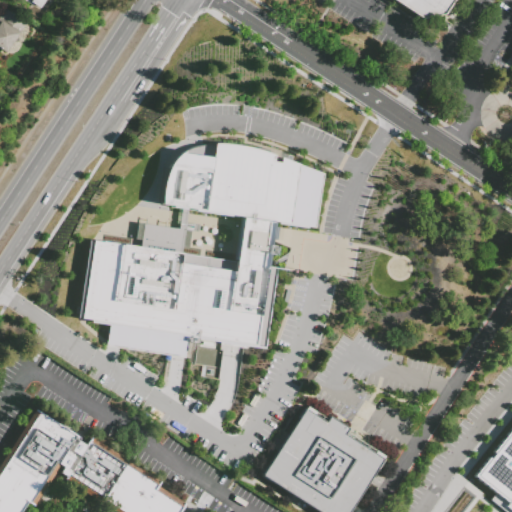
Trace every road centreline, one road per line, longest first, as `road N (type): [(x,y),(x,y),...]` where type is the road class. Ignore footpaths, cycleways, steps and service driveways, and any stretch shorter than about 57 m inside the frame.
road 1 (primary): [(139,0),(0,212)]
road 2 (tertiary): [(313,58),(511,190)]
road 3 (primary): [(0,274),(66,169)]
